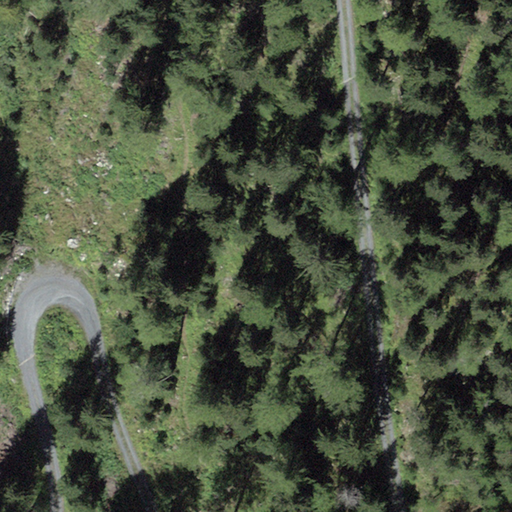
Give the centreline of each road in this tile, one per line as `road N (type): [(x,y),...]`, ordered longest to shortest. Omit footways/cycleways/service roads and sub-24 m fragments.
road 1 (track): [(339,0),(382,441),(398,511)]
road 2 (track): [(145,511),(91,317),(81,294),(59,282),(33,285),(56,511)]
